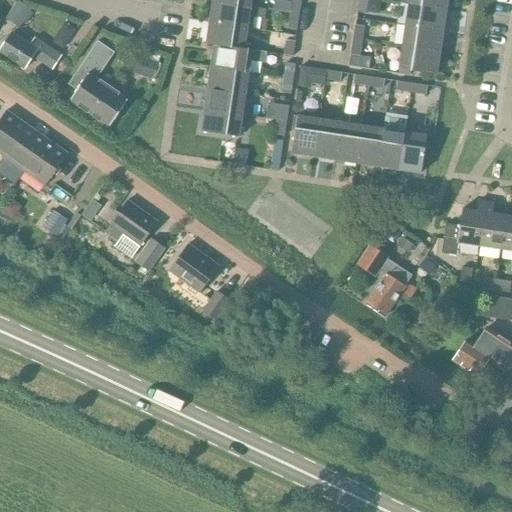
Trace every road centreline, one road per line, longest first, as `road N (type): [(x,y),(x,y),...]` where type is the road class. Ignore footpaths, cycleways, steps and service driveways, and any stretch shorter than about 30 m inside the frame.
road 1 (residential): [(511,435),(203,238),(0,93)]
road 2 (secondary): [(390,511),(0,330)]
